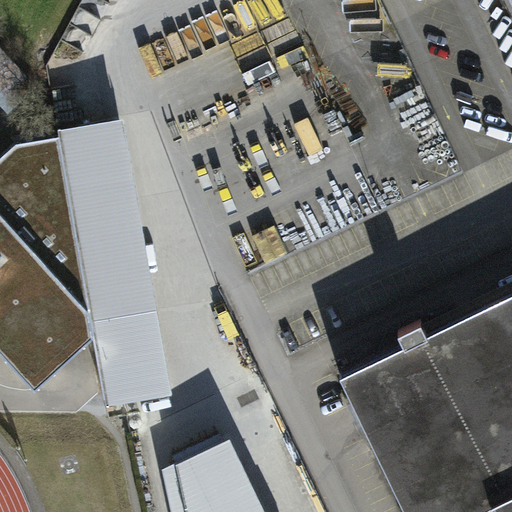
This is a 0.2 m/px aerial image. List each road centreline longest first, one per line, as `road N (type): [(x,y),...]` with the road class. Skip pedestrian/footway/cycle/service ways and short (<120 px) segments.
road 1 (unknown): [(248,325),(127,75),(133,42),(146,26),(222,0)]
road 2 (unknown): [(295,420),(324,370),(371,331),(511,263)]
road 3 (unknown): [(486,196),(248,325)]
road 4 (unknown): [(400,0),(486,196)]
